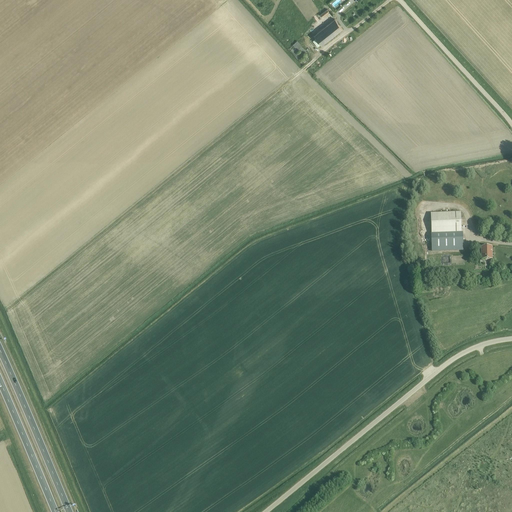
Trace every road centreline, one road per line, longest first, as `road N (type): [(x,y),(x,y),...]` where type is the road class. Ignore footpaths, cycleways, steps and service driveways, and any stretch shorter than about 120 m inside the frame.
road 1 (unclassified): [(266,511),(444,361),(511,337)]
road 2 (track): [(511,388),(488,408),(468,384),(442,387),(427,405),(426,434),(376,440),(355,462),(355,496),(322,511)]
road 3 (trunk): [(68,511),(0,350)]
road 4 (unclassified): [(511,124),(398,0)]
road 5 (trunk): [(0,382),(54,511)]
